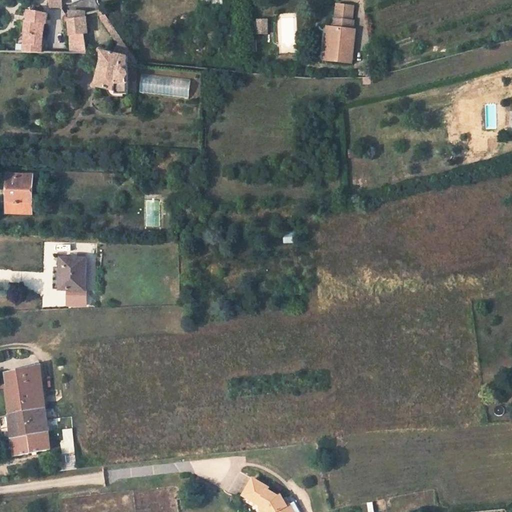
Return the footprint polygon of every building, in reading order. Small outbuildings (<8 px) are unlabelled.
[(354,8),(337,5),(336,20),(333,20),(333,28),(331,41),(334,41),(333,49),(330,49),(329,60),(351,63),(354,43),(352,43),(352,40),(354,40),(355,31),(353,30),(354,21),(353,21),(354,8)] [(84,24),(82,11),(69,11),(71,36),(72,54),(88,54),(84,24)] [(25,22),(24,35),(38,37),(39,29),(40,24),(46,24),(46,15),(28,13),(27,22),(25,22)] [(267,21),(258,21),(259,34),(267,34),(267,21)] [(333,28),(329,27),(325,60),(329,60),(330,49),(333,49),(334,41),(331,41),(333,28)] [(24,35),(23,44),(42,47),(43,37),(42,37),(38,37),(24,35)] [(129,57),(130,50),(125,43),(121,45),(120,46),(119,47),(118,49),(117,51),(116,52),(116,54),(129,57)] [(42,53),(42,47),(23,44),(22,53),(42,53)] [(210,50),(187,45),(184,59),(206,65),(210,50)] [(116,54),(101,51),(102,60),(95,86),(116,92),(118,95),(129,95),(129,79),(131,76),(130,71),(129,70),(129,57),(116,54)] [(359,150),(349,150),(349,158),(359,158),(359,150)] [(7,210),(7,213),(33,214),(33,175),(22,175),(22,178),(17,178),(8,178),(7,202),(7,210)] [(87,259),(61,258),(61,268),(63,268),(62,290),(85,290),(87,259)] [(13,438),(15,456),(51,449),(44,389),(43,381),(41,365),(11,372),(14,386),(9,387),(7,388),(12,433),(8,434),(9,439),(13,438)] [(64,430),(65,442),(74,441),(73,429),(64,430)] [(65,442),(62,442),(64,454),(70,454),(76,453),(74,441),(65,442)] [(252,491),(248,498),(260,505),(265,508),(267,511),(286,511),(284,508),(286,506),(283,500),(280,495),(278,496),(267,490),(268,488),(253,478),(247,488),(252,491)] [(252,491),(247,488),(243,495),(248,498),(252,491)] [(284,508),(286,511),(293,511),(290,504),(289,505),(286,498),(283,500),(286,506),(284,508)]
